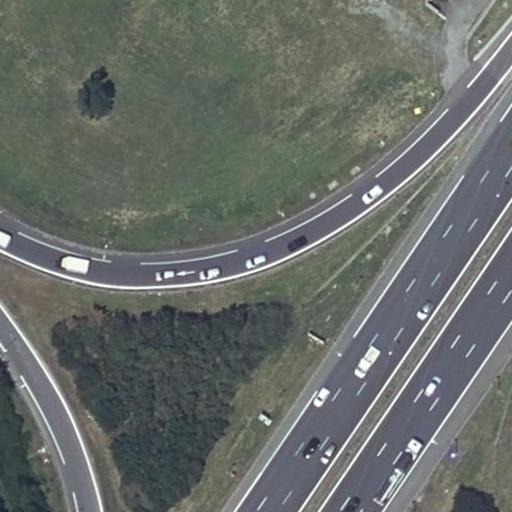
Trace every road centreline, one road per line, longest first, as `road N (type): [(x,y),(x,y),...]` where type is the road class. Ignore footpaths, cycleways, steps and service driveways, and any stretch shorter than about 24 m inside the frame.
road 1 (motorway): [(511,48),(428,144),(356,206),(275,248),(177,272),(92,269),(0,236)]
road 2 (motorway): [(511,148),(266,511)]
road 3 (motorway): [(351,511),(511,276)]
road 4 (motorway): [(0,325),(76,455),(90,511)]
